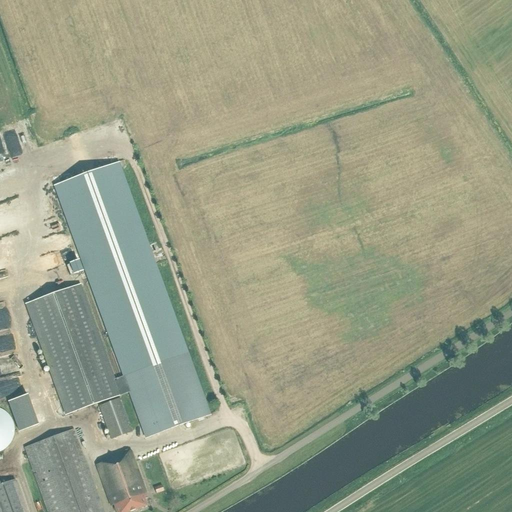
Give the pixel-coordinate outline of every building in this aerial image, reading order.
[(65,274),(60,276),(63,286),(69,284),(65,274)] [(130,392),(147,438),(208,415),(186,353),(113,380),(79,286),(27,305),(66,415),(118,396),(130,392)] [(8,402),(18,432),(37,425),(27,395),(8,402)] [(120,399),(99,407),(111,439),(132,432),(120,399)] [(14,432),(14,429),(14,427),(13,425),(13,423),(12,421),(11,420),(10,418),(9,416),(8,415),(7,413),(5,412),(3,411),(2,409),(0,408),(0,451),(1,451),(3,450),(4,449),(6,448),(7,447),(9,445),(10,443),(11,441),(12,440),(13,438),(13,436),(14,434),(14,432)] [(24,448),(32,472),(82,454),(73,430),(24,448)] [(106,462),(96,465),(111,506),(114,505),(116,511),(130,511),(147,506),(144,499),(147,498),(131,451),(106,460),(106,462)] [(102,511),(82,454),(32,472),(46,511),(102,511)] [(26,511),(15,481),(0,486),(0,511),(26,511)] [(161,486),(154,488),(156,494),(163,491),(161,486)]
